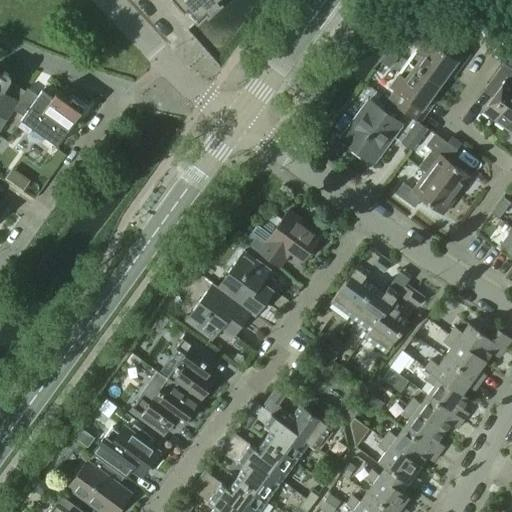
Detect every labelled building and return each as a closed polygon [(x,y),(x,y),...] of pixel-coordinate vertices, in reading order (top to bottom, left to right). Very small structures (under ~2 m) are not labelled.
[(181,0),(177,4),(183,11),(185,9),(197,22),(206,13),(208,15),(222,2),(220,0),(181,0)] [(425,37),(407,61),(440,85),(449,72),(454,65),(459,69),(469,54),(437,31),(430,41),(425,37)] [(511,72),(511,68),(511,66),(511,59),(507,56),(503,62),(504,62),(488,83),(497,90),(482,111),(505,128),(511,118),(511,80),(508,78),(511,72)] [(425,104),(440,85),(407,61),(389,85),(395,89),(388,99),(416,120),(420,122),(430,108),(425,104)] [(0,130),(13,109),(25,90),(10,81),(10,80),(10,79),(11,78),(11,77),(10,76),(10,75),(9,74),(8,73),(4,71),(1,75),(0,74),(0,130)] [(45,138),(46,137),(56,145),(83,107),(72,99),(69,102),(55,92),(52,97),(41,90),(38,95),(27,87),(25,90),(13,109),(23,116),(20,119),(31,127),(30,128),(30,130),(30,131),(30,133),(30,134),(31,136),(31,137),(32,138),(34,139),(35,140),(37,140),(39,141),(41,140),(43,140),(45,138)] [(369,100),(341,138),(373,162),(401,123),(369,100)] [(428,128),(420,122),(416,120),(400,142),(412,150),(428,128)] [(418,167),(425,172),(457,195),(470,177),(449,161),(457,149),(434,133),(425,145),(431,149),(418,167)] [(457,195),(425,172),(412,189),(403,182),(395,193),(414,207),(422,197),(443,213),(457,195)] [(288,210),(258,251),(278,266),(290,250),(302,259),(321,233),(288,210)] [(244,250),(218,286),(250,310),(249,310),(254,314),(272,289),(260,280),(269,268),(244,250)] [(381,254),(374,264),(384,271),(391,261),(381,254)] [(369,271),(358,263),(331,301),(351,316),(374,285),(364,277),(369,271)] [(250,310),(218,286),(213,283),(186,320),(211,338),(220,326),(232,335),(249,310),(250,310)] [(351,316),(369,329),(370,330),(398,292),(388,286),(384,292),(374,285),(351,316)] [(415,290),(408,300),(418,307),(425,297),(415,290)] [(370,330),(369,329),(364,336),(386,352),(408,321),(397,313),(402,306),(394,300),(399,293),(398,292),(370,330)] [(449,334),(485,360),(492,352),(499,357),(511,339),(491,323),(484,333),(469,322),(461,332),(455,326),(449,334)] [(450,347),(444,356),(480,382),(486,374),(479,369),(485,360),(449,334),(443,342),(450,347)] [(184,354),(167,378),(198,401),(216,376),(209,371),(218,358),(185,335),(176,348),(184,354)] [(328,347),(323,354),(333,361),(338,354),(328,347)] [(402,350),(393,363),(404,371),(413,358),(402,350)] [(424,368),(431,373),(432,372),(461,393),(462,393),(468,385),(475,390),(480,382),(444,356),(438,365),(431,359),(424,368)] [(198,401),(167,378),(158,372),(131,409),(164,433),(173,421),(180,426),(198,401)] [(433,385),(427,394),(463,420),(469,412),(462,407),(469,398),(462,393),(461,393),(432,372),(431,373),(426,380),(433,385)] [(269,397),(278,404),(285,394),(276,388),(269,397)] [(413,397),(408,405),(444,432),(451,423),(458,428),(463,420),(427,394),(420,403),(413,397)] [(309,441),(308,442),(315,447),(331,426),(300,404),(292,415),(285,410),(279,419),(272,413),(271,414),(309,441)] [(409,418),(403,427),(439,453),(444,446),(437,441),(444,432),(408,405),(402,413),(409,418)] [(248,411),(240,421),(249,428),(257,418),(248,411)] [(271,428),(264,438),(295,461),(308,442),(309,441),(271,414),(264,423),(271,428)] [(102,444),(95,454),(98,457),(120,473),(124,476),(131,466),(141,473),(157,451),(147,443),(152,437),(133,423),(129,430),(124,427),(120,432),(111,426),(104,437),(106,439),(102,444)] [(389,431),(384,438),(420,465),(426,456),(433,461),(439,453),(403,427),(396,436),(389,431)] [(281,480),(295,461),(264,438),(256,448),(250,443),(243,453),(281,480)] [(420,465),(384,438),(378,446),(385,451),(378,461),(414,487),(420,479),(413,474),(420,465)] [(243,467),(235,477),(266,499),(281,480),(243,453),(236,462),(243,467)] [(124,476),(120,473),(98,457),(92,466),(88,463),(71,487),(105,511),(112,511),(127,492),(117,485),(124,476)] [(349,461),(341,473),(347,478),(355,466),(349,461)] [(373,482),(366,491),(394,511),(406,511),(408,510),(401,505),(408,495),(372,469),(366,477),(373,482)] [(222,482),(215,492),(242,511),(257,511),(266,499),(235,477),(228,487),(222,482)] [(312,488),(305,498),(313,503),(320,493),(312,488)] [(394,511),(366,491),(360,500),(353,495),(347,504),(354,509),(354,508),(360,511),(394,511)] [(242,511),(215,492),(208,501),(215,506),(210,511),(242,511)] [(85,511),(62,495),(49,511),(85,511)] [(306,511),(313,503),(305,498),(298,508),(302,511),(306,511)] [(184,499),(177,509),(181,511),(188,511),(193,505),(184,499)]
